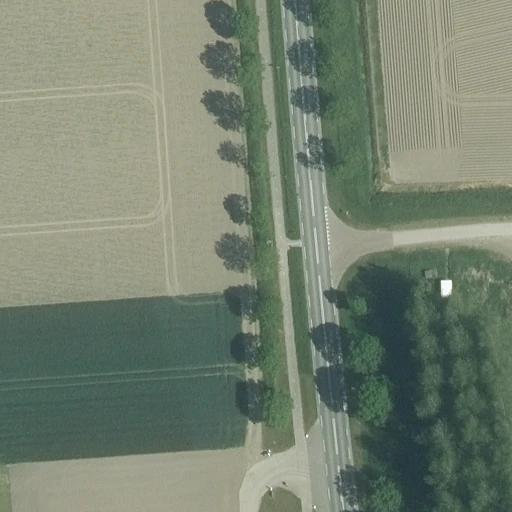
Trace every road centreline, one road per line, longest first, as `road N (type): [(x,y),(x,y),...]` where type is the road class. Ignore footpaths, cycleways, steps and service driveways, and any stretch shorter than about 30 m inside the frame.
road 1 (secondary): [(342,511),(313,243)]
road 2 (secondary): [(313,243),(295,0)]
road 3 (unclassified): [(511,231),(313,243)]
